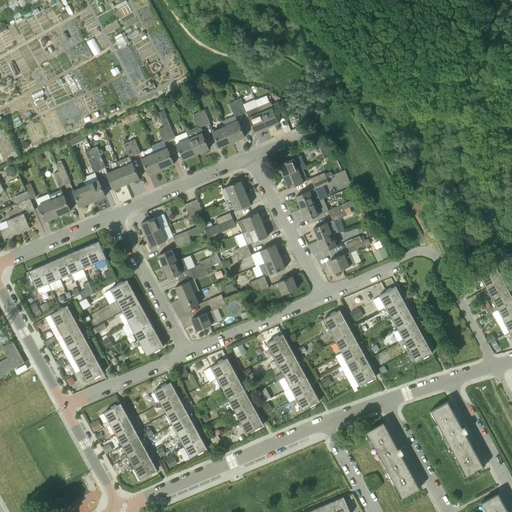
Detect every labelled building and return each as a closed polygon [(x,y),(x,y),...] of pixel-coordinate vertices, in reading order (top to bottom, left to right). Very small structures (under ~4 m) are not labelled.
[(43,37),(38,40),(41,45),(46,42),(43,37)] [(118,67),(111,70),(114,76),(121,72),(118,67)] [(247,112),(246,112),(241,98),(235,101),(241,115),(247,112)] [(241,115),(235,101),(229,103),(235,117),(241,115)] [(258,107),(267,128),(279,123),(273,107),(270,101),(258,107)] [(277,114),(283,112),(279,102),(273,104),(277,114)] [(246,112),(247,112),(249,117),(255,133),(267,128),(258,107),(246,112)] [(205,109),(199,112),(204,125),(210,123),(205,109)] [(204,125),(199,112),(193,114),(198,128),(204,125)] [(160,119),(164,127),(169,141),(176,138),(167,116),(160,119)] [(225,126),(232,142),(245,137),(238,121),(225,126)] [(232,142),(225,126),(213,132),(220,147),(232,142)] [(169,141),(164,127),(158,129),(164,143),(169,141)] [(70,137),(73,148),(88,143),(85,133),(70,137)] [(190,138),(197,154),(209,149),(202,133),(190,138)] [(197,154),(190,138),(177,144),(184,160),(197,154)] [(130,141),(129,141),(135,155),(141,153),(135,139),(133,140),(130,141)] [(135,155),(129,141),(123,144),(129,158),(135,155)] [(324,159),(331,156),(326,145),(319,147),(324,159)] [(97,146),(91,149),(100,170),(106,167),(97,146)] [(154,153),(161,169),(174,164),(167,148),(154,153)] [(100,170),(91,149),(85,152),(94,173),(100,170)] [(34,156),(38,164),(45,160),(40,153),(34,156)] [(161,169),(154,153),(142,158),(149,174),(161,169)] [(283,176),(303,168),(304,168),(303,164),(297,166),(294,158),(279,164),(283,176)] [(59,171),(65,185),(71,182),(62,161),(56,164),(59,171)] [(120,168),(127,184),(139,179),(132,162),(120,168)] [(127,184),(120,168),(107,173),(114,189),(127,184)] [(303,168),(283,176),(289,188),(308,180),(303,168)] [(65,185),(59,171),(53,174),(59,187),(65,185)] [(313,183),(327,178),(325,172),(311,178),(313,183)] [(315,188),(316,188),(329,183),(327,178),(313,183),(315,188)] [(86,185),(89,192),(93,201),(106,196),(99,180),(86,185)] [(226,187),(231,199),(246,192),(241,181),(226,187)] [(27,192),(30,198),(30,200),(37,197),(31,183),(24,186),(27,192)] [(89,192),(86,185),(74,191),(81,207),(93,201),(89,192)] [(316,188),(315,188),(296,196),(301,208),(321,200),(316,188)] [(49,195),(58,216),(71,211),(62,190),(49,195)] [(30,198),(27,192),(25,192),(15,196),(12,198),(14,205),(18,203),(30,198)] [(246,192),(231,199),(236,211),(251,204),(246,192)] [(58,216),(49,195),(37,201),(45,222),(58,216)] [(30,198),(18,203),(21,210),(27,208),(28,212),(35,210),(30,200),(30,198)] [(328,210),(329,211),(330,215),(344,209),(361,202),(359,198),(328,210)] [(191,202),(196,214),(202,211),(197,199),(191,202)] [(329,211),(328,210),(323,199),(321,200),(301,208),(306,220),(329,211)] [(196,214),(191,202),(185,204),(190,216),(196,214)] [(155,209),(157,214),(165,212),(163,206),(155,209)] [(344,209),(330,215),(333,221),(347,215),(344,209)] [(9,227),(1,231),(4,239),(30,228),(24,213),(7,220),(9,227)] [(217,219),(219,224),(233,218),(230,213),(217,219)] [(243,233),(248,231),(263,224),(257,213),(238,221),(243,233)] [(190,225),(196,222),(193,216),(187,218),(190,225)] [(141,223),(146,235),(161,228),(156,217),(141,223)] [(233,218),(219,224),(206,230),(209,238),(236,226),(233,218)] [(204,220),(203,223),(204,226),(207,228),(210,227),(212,224),(211,221),(208,219),(204,220)] [(313,228),(318,240),(332,234),(327,222),(313,228)] [(364,226),(368,235),(372,236),(374,232),(370,223),(366,222),(364,226)] [(263,224),(248,231),(253,242),(268,236),(263,224)] [(175,241),(190,236),(204,230),(202,225),(173,237),(175,241)] [(161,228),(146,235),(151,247),(166,240),(161,228)] [(332,234),(318,240),(323,252),(337,246),(332,234)] [(190,236),(175,241),(178,247),(192,242),(190,236)] [(348,246),(361,241),(360,237),(360,236),(346,242),(348,246)] [(237,237),(217,242),(220,250),(239,245),(237,237)] [(351,252),(371,244),(368,238),(365,239),(361,241),(348,246),(350,252),(350,251),(351,252)] [(99,241),(87,246),(94,263),(106,258),(99,241)] [(234,256),(236,255),(250,249),(248,244),(232,251),(234,256)] [(275,244),(260,251),(265,263),(280,257),(275,244)] [(94,263),(87,246),(75,251),(82,268),(94,263)] [(378,262),(388,257),(384,247),(374,252),(378,262)] [(158,255),(163,267),(177,261),(172,249),(158,255)] [(250,249),(236,255),(238,261),(252,255),(250,249)] [(82,268),(75,251),(64,256),(71,273),(82,268)] [(350,251),(350,252),(329,260),(334,273),(355,264),(351,252),(350,251)] [(193,273),(211,266),(218,263),(215,255),(199,262),(200,264),(191,268),(193,273)] [(71,273),(64,256),(52,261),(60,278),(71,273)] [(285,268),(280,257),(265,263),(259,265),(263,275),(265,274),(266,274),(267,276),(270,274),(285,268)] [(177,261),(163,267),(168,279),(189,270),(183,258),(177,261)] [(60,278),(52,261),(41,266),(48,283),(60,278)] [(475,276),(485,271),(481,264),(472,269),(475,276)] [(48,283),(41,266),(29,271),(36,288),(48,283)] [(211,266),(193,273),(195,279),(214,271),(211,266)] [(480,276),(486,288),(502,279),(496,267),(480,276)] [(110,270),(104,273),(107,278),(113,276),(110,270)] [(214,273),(217,279),(223,276),(221,270),(214,273)] [(249,283),(251,288),(267,282),(265,276),(249,283)] [(283,295),(297,288),(292,276),(277,282),(283,295)] [(502,279),(486,288),(492,299),(508,290),(502,279)] [(117,300),(133,291),(127,280),(111,289),(117,300)] [(180,299),(194,293),(189,281),(175,287),(180,299)] [(232,282),(231,283),(225,285),(225,286),(227,292),(235,289),(232,282)] [(267,282),(251,288),(253,294),(269,287),(267,282)] [(402,297),(396,286),(372,299),(378,309),(385,306),(386,306),(402,297)] [(511,296),(508,290),(492,299),(498,309),(511,301),(511,296)] [(123,311),(139,302),(133,291),(117,300),(123,311)] [(194,293),(180,299),(185,310),(199,305),(194,293)] [(210,306),(224,300),(222,294),(208,300),(210,306)] [(402,297),(386,306),(392,317),(408,308),(402,297)] [(84,309),(90,305),(87,298),(80,301),(84,309)] [(212,310),(212,311),(226,305),(224,300),(210,306),(212,310)] [(511,301),(498,309),(504,320),(511,316),(511,301)] [(43,312),(50,308),(46,302),(40,305),(43,312)] [(129,322),(145,313),(139,302),(123,311),(129,322)] [(486,309),(489,314),(492,313),(495,311),(492,305),(486,309)] [(51,315),(57,326),(74,317),(67,306),(51,315)] [(355,320),(364,316),(360,307),(351,312),(355,320)] [(408,308),(392,317),(398,328),(414,319),(408,308)] [(217,322),(212,311),(212,310),(192,319),(197,331),(217,322)] [(323,319),(330,330),(346,321),(339,310),(323,319)] [(135,333),(151,324),(145,313),(129,322),(135,333)] [(74,317),(57,326),(63,337),(79,328),(74,317)] [(414,319),(398,328),(404,339),(420,330),(414,319)] [(346,321),(330,330),(336,341),(352,332),(346,321)] [(373,328),(370,322),(363,325),(366,331),(373,328)] [(97,333),(107,328),(105,323),(94,328),(97,333)] [(141,344),(157,335),(151,324),(135,333),(139,340),(141,344)] [(79,328),(63,337),(69,348),(85,339),(79,328)] [(420,330),(404,339),(410,350),(426,341),(420,330)] [(352,332),(336,341),(342,352),(358,343),(352,332)] [(273,355),(289,346),(283,334),(267,343),(273,355)] [(163,346),(157,335),(141,344),(147,355),(163,346)] [(107,338),(102,341),(106,349),(112,346),(107,338)] [(85,339),(69,348),(75,359),(91,350),(85,339)] [(131,349),(141,344),(139,340),(135,342),(134,341),(128,344),(131,349)] [(6,353),(16,347),(13,341),(2,347),(6,353)] [(426,341),(410,350),(416,361),(432,352),(426,341)] [(358,343),(342,352),(348,363),(364,354),(358,343)] [(376,344),(371,347),(375,352),(379,349),(376,344)] [(279,365),(295,357),(289,346),(273,355),(279,365)] [(16,347),(6,353),(8,358),(19,352),(16,347)] [(91,350),(75,359),(81,370),(97,361),(91,350)] [(8,358),(11,363),(22,358),(19,352),(8,358)] [(364,354),(348,363),(354,374),(370,365),(364,354)] [(285,376),(301,367),(295,357),(279,365),(283,372),(285,376)] [(3,361),(9,372),(14,369),(11,363),(8,358),(3,361)] [(11,363),(14,369),(25,363),(22,358),(11,363)] [(59,367),(65,364),(62,358),(56,361),(59,367)] [(211,367),(217,378),(233,369),(227,358),(211,367)] [(0,362),(0,368),(4,375),(9,372),(3,361),(0,362)] [(97,361),(81,370),(87,381),(103,372),(97,361)] [(370,365),(354,374),(360,385),(376,376),(370,365)] [(384,365),(379,368),(382,374),(387,371),(384,365)] [(180,378),(189,373),(186,367),(177,371),(180,378)] [(243,371),(246,376),(253,373),(250,367),(243,371)] [(291,387),(307,378),(301,367),(285,376),(291,387)] [(233,369),(217,378),(223,389),(239,380),(233,369)] [(285,376),(283,372),(274,377),(276,381),(285,376)] [(321,379),(326,387),(332,384),(328,376),(321,379)] [(297,398),(313,389),(307,378),(291,387),(297,398)] [(239,380),(223,389),(229,400),(245,391),(239,380)] [(161,402),(177,393),(171,382),(154,391),(161,402)] [(267,388),(259,392),(263,401),(272,396),(267,388)] [(319,401),(313,389),(297,398),(303,409),(319,401)] [(245,391),(229,400),(235,411),(251,402),(245,391)] [(167,413),(183,404),(177,393),(161,402),(167,413)] [(448,401),(431,410),(467,476),(475,472),(476,474),(479,471),(478,470),(484,467),(464,429),(466,428),(465,428),(465,427),(463,427),(462,427),(448,401)] [(251,402),(235,411),(241,422),(257,413),(251,402)] [(263,404),(267,413),(272,410),(268,402),(263,404)] [(104,412),(111,424),(127,415),(121,404),(104,412)] [(173,424),(189,415),(183,404),(167,413),(173,424)] [(257,413),(241,422),(247,433),(263,424),(257,413)] [(127,415),(111,424),(117,435),(133,426),(127,415)] [(178,435),(195,426),(189,415),(173,424),(178,435)] [(81,425),(88,421),(85,417),(79,420),(81,425)] [(102,428),(98,420),(90,424),(95,432),(102,428)] [(384,422),(367,432),(372,441),(402,497),(420,488),(399,451),(402,449),(401,449),(400,449),(399,449),(398,449),(384,422)] [(133,426),(117,435),(123,446),(139,437),(133,426)] [(184,446),(201,437),(195,426),(178,435),(184,446)] [(154,435),(152,430),(146,433),(148,438),(154,435)] [(139,437),(123,446),(128,456),(145,448),(139,437)] [(201,437),(184,446),(191,457),(207,449),(201,437)] [(109,443),(103,447),(107,453),(113,450),(109,443)] [(145,448),(128,456),(134,467),(151,458),(145,448)] [(173,457),(166,460),(170,468),(178,465),(173,457)] [(151,458),(134,467),(141,479),(157,470),(151,458)] [(508,511),(498,493),(482,502),(486,511),(508,511)] [(349,511),(344,497),(332,502),(335,511),(349,511)] [(335,511),(332,502),(320,507),(322,511),(335,511)]
